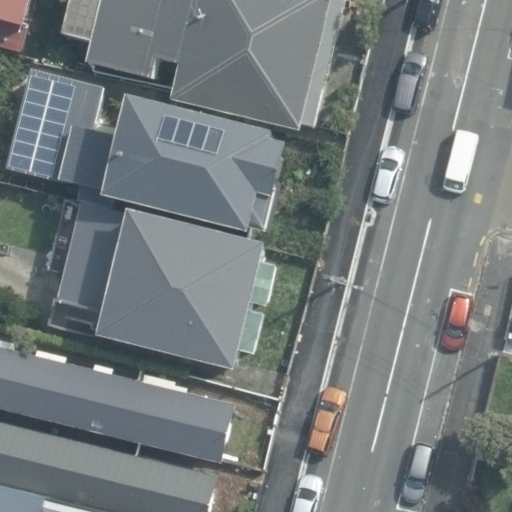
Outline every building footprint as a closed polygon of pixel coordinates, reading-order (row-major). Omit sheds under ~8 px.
[(0,0),(0,18),(34,27),(41,0),(0,0)] [(178,99),(306,131),(308,125),(320,128),(353,0),(113,0),(97,64),(162,80),(166,61),(187,67),(178,99)] [(116,197),(261,232),(262,227),(278,231),(299,145),(284,141),(285,134),(143,99),(132,141),(86,130),(74,182),(117,192),(116,197)] [(0,207),(0,235),(59,253),(71,212),(5,192),(0,207)] [(108,335),(243,370),(248,351),(260,354),(270,315),(258,312),(260,303),(272,306),(281,268),(270,265),(275,246),(139,212),(138,216),(94,205),(81,257),(69,254),(62,278),(75,281),(65,317),(110,329),(108,335)] [(0,405),(231,462),(245,407),(0,346),(0,405)] [(0,480),(127,511),(216,511),(225,475),(0,419),(0,480)] [(115,511),(0,484),(0,511),(115,511)]
